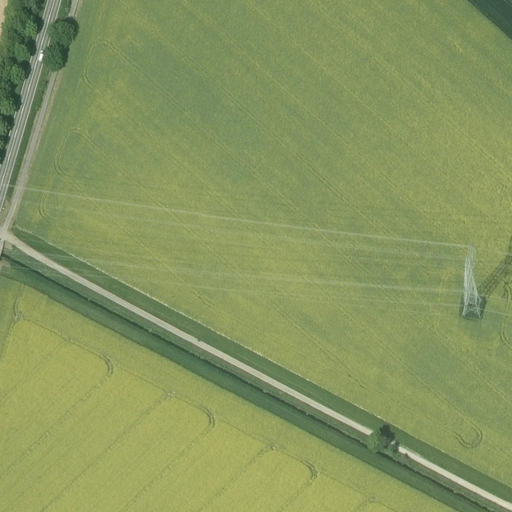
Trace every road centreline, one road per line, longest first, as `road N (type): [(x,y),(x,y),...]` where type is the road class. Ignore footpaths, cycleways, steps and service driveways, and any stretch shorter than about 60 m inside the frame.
road 1 (track): [(511,510),(0,234)]
road 2 (primary): [(0,189),(54,0)]
